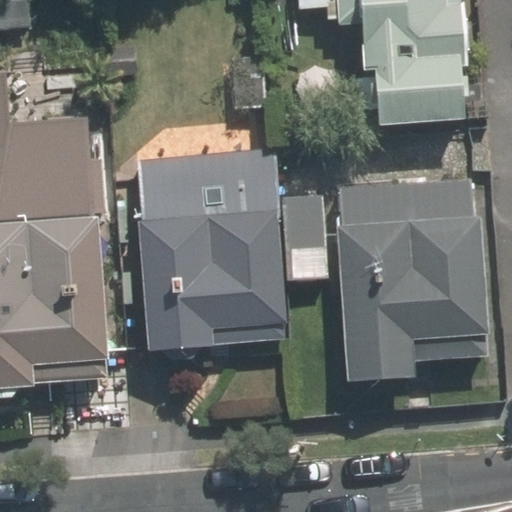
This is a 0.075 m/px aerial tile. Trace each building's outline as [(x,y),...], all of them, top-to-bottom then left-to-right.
[(441,138),(444,0),(319,0),(318,34),(342,35),(340,93),(354,93),(353,136),(441,138)] [(0,408),(13,408),(13,386),(94,385),(89,124),(0,126),(0,408)] [(268,167),(129,166),(128,369),(198,369),(198,340),(268,341),(268,167)] [(478,197),(329,195),(326,393),(393,395),(394,352),(475,354),(478,197)] [(317,198),(273,198),(273,292),(318,292),(317,198)]
